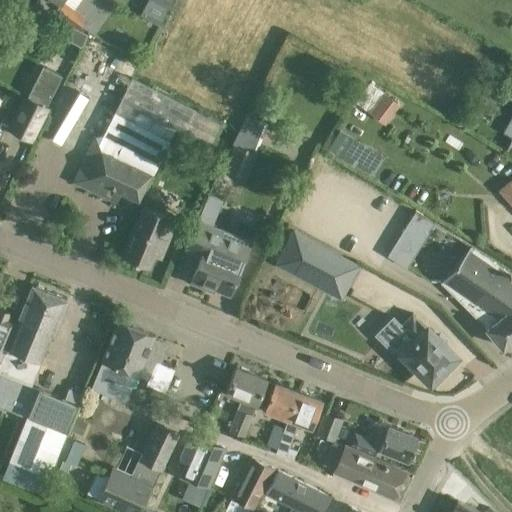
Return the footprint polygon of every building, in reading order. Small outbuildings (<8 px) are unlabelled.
[(76,28),(85,17),(61,0),(55,0),(58,2),(52,11),(76,28)] [(170,0),(150,0),(142,15),(158,23),(170,0)] [(511,102),(511,72),(504,87),(500,96),(511,102)] [(24,94),(6,128),(32,141),(48,107),(57,87),(37,77),(27,96),(24,94)] [(132,78),(108,126),(100,123),(96,132),(102,135),(94,134),(83,158),(72,182),(115,202),(120,194),(139,203),(152,174),(176,129),(211,147),(223,123),(132,78)] [(369,82),(354,101),(384,125),(399,105),(369,82)] [(77,109),(87,111),(91,96),(80,94),(77,109)] [(375,174),(387,151),(342,128),(330,150),(375,174)] [(234,143),(223,170),(247,179),(258,152),(234,143)] [(511,178),(503,185),(511,195),(511,178)] [(177,219),(143,205),(122,256),(149,267),(154,255),(160,258),(177,219)] [(400,235),(418,246),(434,221),(415,210),(400,235)] [(220,230),(195,220),(182,251),(200,258),(191,281),(212,289),(213,286),(229,293),(250,241),(221,229),(220,230)] [(504,346),(511,338),(511,273),(471,245),(440,282),(484,325),(504,346)] [(351,284),(352,282),(312,262),(311,263),(303,279),(343,300),(351,284)] [(46,483),(65,435),(67,430),(77,404),(32,384),(67,299),(32,285),(17,324),(15,328),(0,364),(0,406),(2,408),(10,389),(33,399),(27,415),(26,414),(0,477),(41,494),(45,483),(46,483)] [(413,314),(401,327),(402,328),(415,341),(404,353),(431,379),(455,354),(413,314)] [(0,361),(1,362),(15,328),(17,324),(0,317),(0,361)] [(126,402),(154,334),(119,319),(90,388),(126,402)] [(155,361),(146,384),(165,392),(175,369),(155,361)] [(226,393),(240,399),(227,431),(232,433),(231,437),(240,441),(242,437),(243,437),(252,415),(251,414),(265,378),(236,366),(226,393)] [(286,418),(299,390),(275,381),(264,409),(286,418)] [(299,390),(286,418),(287,418),(284,427),(282,427),(273,447),(286,452),(298,422),(311,427),(322,399),(299,390)] [(324,412),(315,434),(335,441),(343,419),(324,412)] [(74,417),(69,429),(81,434),(86,423),(74,417)] [(208,417),(204,427),(214,430),(216,425),(213,419),(208,417)] [(376,420),(368,438),(354,432),(349,444),(375,455),(377,449),(408,461),(418,437),(376,420)] [(121,511),(139,511),(161,468),(177,433),(157,423),(132,475),(112,465),(96,500),(121,511)] [(273,447),(282,427),(273,423),(265,444),(273,447)] [(65,435),(46,483),(65,491),(68,484),(59,480),(61,476),(64,477),(70,462),(66,460),(74,439),(65,435)] [(225,448),(201,438),(197,448),(186,443),(178,460),(189,465),(184,477),(208,487),(225,448)] [(345,444),(333,471),(392,497),(404,470),(345,444)] [(251,511),(273,469),(252,458),(232,499),(233,499),(227,511),(251,511)] [(320,511),(328,496),(278,471),(266,495),(291,508),(289,511),(320,511)] [(205,511),(216,511),(225,494),(214,489),(203,511),(205,511)] [(451,511),(478,511),(457,501),(451,511)]
